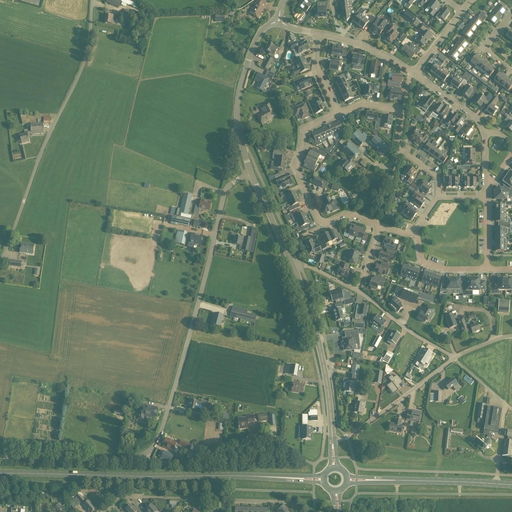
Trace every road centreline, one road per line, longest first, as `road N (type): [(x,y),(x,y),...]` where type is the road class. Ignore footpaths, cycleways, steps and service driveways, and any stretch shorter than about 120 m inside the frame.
road 1 (secondary): [(0,474),(323,480)]
road 2 (unclassified): [(146,453),(164,426),(223,195),(250,172)]
road 3 (unclassified): [(0,262),(83,65),(93,0)]
road 4 (tertiary): [(332,441),(327,383),(292,264)]
road 5 (tertiary): [(250,172),(237,97),(252,45),(278,19)]
road 6 (secondary): [(496,484),(345,480)]
road 7 (residential): [(332,441),(355,433),(455,357)]
road 8 (residential): [(496,484),(505,402),(455,357)]
road 9 (unclassified): [(146,453),(114,460),(0,457)]
road 10 (residential): [(337,114),(303,127),(293,164),(320,227)]
road 11 (unclassified): [(146,453),(176,462),(270,439)]
